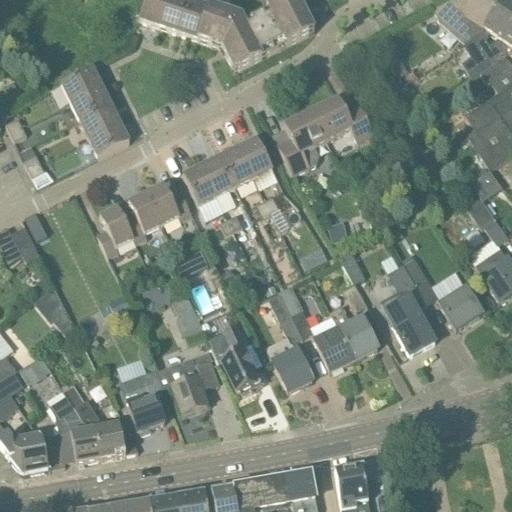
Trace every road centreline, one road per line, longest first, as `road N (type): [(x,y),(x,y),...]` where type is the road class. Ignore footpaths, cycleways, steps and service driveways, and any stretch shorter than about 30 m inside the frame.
road 1 (tertiary): [(0,503),(318,446),(511,396)]
road 2 (residential): [(0,223),(315,63),(336,23),(374,0)]
